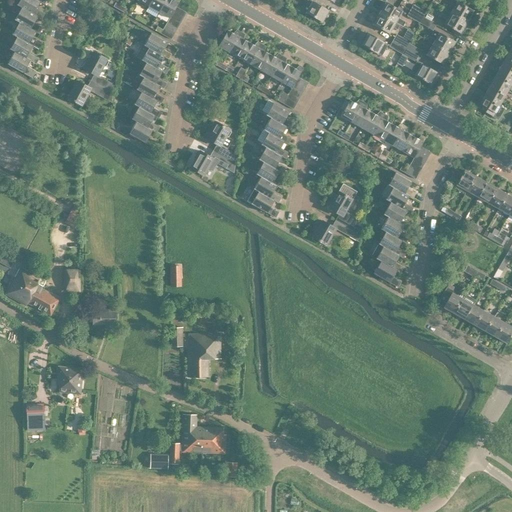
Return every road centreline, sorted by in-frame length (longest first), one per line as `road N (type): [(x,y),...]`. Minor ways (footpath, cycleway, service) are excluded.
road 1 (residential): [(270,444),(133,382),(0,304)]
road 2 (residential): [(291,232),(312,123),(342,66)]
road 3 (residential): [(170,164),(186,55),(219,0)]
road 4 (residential): [(412,302),(435,193),(464,138)]
road 5 (residential): [(438,123),(511,1)]
road 6 (residential): [(391,511),(270,444)]
road 7 (tertiary): [(331,60),(225,0)]
